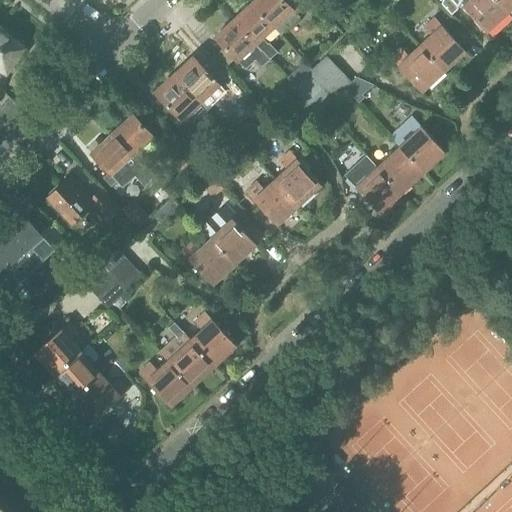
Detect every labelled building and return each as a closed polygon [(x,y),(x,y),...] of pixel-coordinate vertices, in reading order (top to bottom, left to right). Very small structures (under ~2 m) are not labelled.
[(254,0),(254,3),(253,4),(274,27),(281,35),(300,17),(297,14),(313,0),(254,0)] [(488,33),(508,14),(495,0),(437,0),(452,15),(459,9),(458,8),(457,6),(456,5),(460,2),(488,33)] [(511,0),(495,0),(508,14),(511,10),(511,0)] [(243,13),(235,21),(270,59),(278,52),(270,43),(269,44),(263,38),(274,27),(253,4),(252,5),(247,5),(242,9),(243,13)] [(433,60),(445,74),(468,53),(436,19),(425,29),(433,37),(421,47),(433,60)] [(262,66),(270,59),(235,21),(227,27),(223,27),(218,31),(218,36),(216,38),(245,69),(255,59),(262,66)] [(26,48),(0,28),(0,92),(7,73),(26,48)] [(424,94),(445,74),(433,60),(421,47),(410,57),(403,49),(392,60),(424,94)] [(328,56),(309,73),(317,81),(335,64),(328,56)] [(175,76),(201,102),(208,111),(209,112),(229,93),(220,84),(219,85),(194,58),(175,76)] [(344,73),(335,64),(317,81),(325,90),(344,73)] [(303,78),(296,70),(288,77),(294,84),(295,85),(303,78)] [(300,97),(317,81),(309,73),(303,78),(295,85),(292,88),(300,97)] [(344,73),(325,90),(334,99),(352,82),(344,73)] [(208,111),(201,102),(175,76),(157,93),(188,127),(199,116),(201,118),(208,111)] [(300,97),(309,106),(325,90),(317,81),(300,97)] [(309,106),(317,115),(334,99),(325,90),(309,106)] [(252,97),(245,104),(259,119),(267,112),(252,97)] [(9,98),(0,109),(0,122),(3,125),(19,110),(9,98)] [(133,115),(112,134),(132,156),(139,163),(147,155),(147,152),(142,146),(153,137),(133,115)] [(400,147),(425,173),(447,153),(413,116),(391,136),(400,147)] [(238,138),(244,145),(256,134),(250,127),(238,138)] [(139,163),(132,156),(112,134),(92,153),(119,182),(139,163)] [(190,155),(203,169),(205,167),(213,160),(200,145),(190,155)] [(378,167),(402,194),(425,173),(400,147),(378,167)] [(192,180),(194,178),(203,169),(190,155),(186,151),(175,162),(192,180)] [(288,170),(278,179),(302,206),(323,186),(292,152),(281,162),(288,170)] [(402,194),(378,167),(367,155),(345,175),(380,214),(402,194)] [(205,167),(224,188),(234,178),(215,158),(213,160),(205,167)] [(203,169),(194,178),(214,198),(224,188),(205,167),(203,169)] [(91,199),(71,177),(49,197),(73,224),(85,212),(96,223),(104,216),(108,220),(118,211),(100,191),(91,199)] [(302,206),(278,179),(266,190),(259,182),(248,193),(279,227),(302,206)] [(153,216),(162,225),(181,207),(171,199),(153,216)] [(123,209),(140,228),(150,219),(133,200),(123,209)] [(223,229),(212,239),(237,266),(259,246),(227,211),(216,222),(223,229)] [(23,279),(54,250),(27,221),(16,231),(18,233),(13,238),(11,236),(0,245),(0,264),(4,269),(10,264),(23,279)] [(237,266),(212,239),(201,250),(194,242),(184,252),(215,286),(237,266)] [(92,270),(75,251),(76,251),(69,243),(57,253),(64,261),(65,261),(82,279),(92,270)] [(100,266),(107,274),(125,258),(117,250),(100,266)] [(115,283),(133,267),(125,258),(107,274),(115,283)] [(107,274),(100,266),(84,280),(91,288),(107,274)] [(115,283),(124,293),(142,277),(133,267),(115,283)] [(107,274),(91,288),(100,297),(115,283),(107,274)] [(115,283),(100,297),(109,307),(124,293),(115,283)] [(181,332),(190,342),(215,368),(238,347),(206,312),(196,322),(203,330),(192,340),(183,331),(181,332)] [(54,376),(81,351),(72,341),(80,334),(69,322),(35,353),(54,376)] [(194,388),(215,368),(190,342),(181,332),(160,352),(169,362),(170,361),(194,388)] [(81,351),(54,376),(73,397),(101,374),(81,351)] [(121,356),(115,361),(124,372),(128,363),(121,356)] [(111,359),(105,364),(108,367),(114,362),(111,359)] [(159,371),(152,363),(140,374),(172,408),(194,388),(170,361),(169,362),(159,371)] [(101,374),(73,397),(94,421),(128,390),(118,380),(111,385),(101,374)] [(336,455),(327,463),(334,470),(342,462),(336,455)] [(0,511),(15,511),(0,500),(0,511)]
